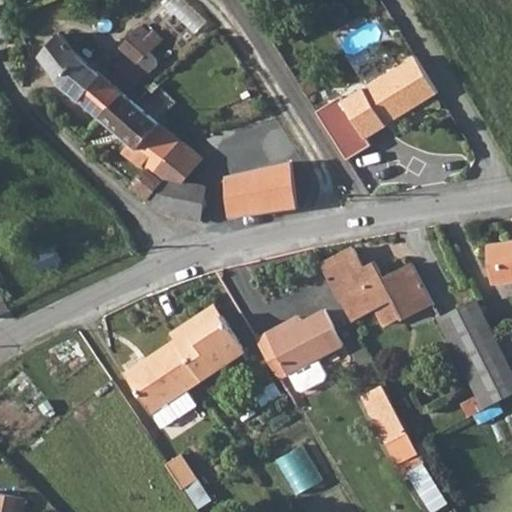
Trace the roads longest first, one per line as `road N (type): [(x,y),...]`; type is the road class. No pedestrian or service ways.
road 1 (unclassified): [(511,195),(303,226),(189,255),(0,343)]
road 2 (unknown): [(509,196),(394,0)]
